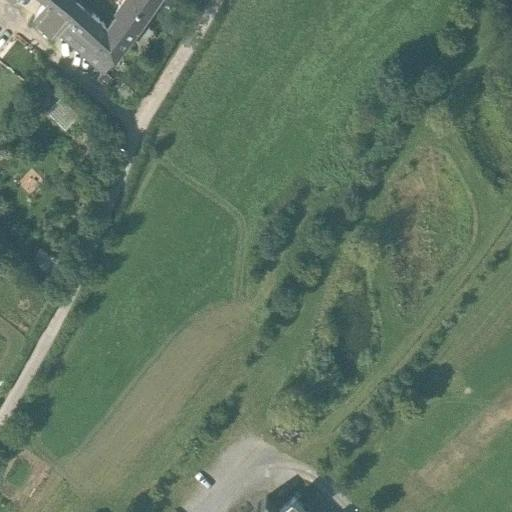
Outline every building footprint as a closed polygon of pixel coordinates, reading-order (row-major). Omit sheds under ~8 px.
[(43,0),(34,16),(56,33),(68,17),(97,38),(86,53),(103,66),(126,31),(103,15),(81,0),(43,0)] [(114,0),(103,15),(126,31),(147,0),(114,0)] [(0,50),(0,57),(24,75),(33,63),(6,43),(0,50)] [(71,122),(79,111),(60,95),(51,106),(71,122)] [(309,511),(312,510),(295,495),(279,510),(267,498),(257,507),(261,511),(309,511)]
